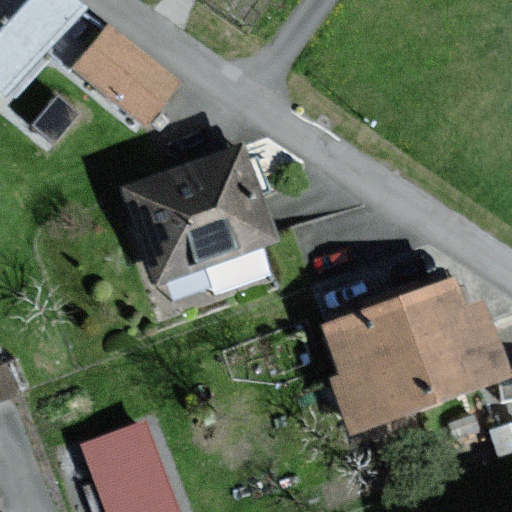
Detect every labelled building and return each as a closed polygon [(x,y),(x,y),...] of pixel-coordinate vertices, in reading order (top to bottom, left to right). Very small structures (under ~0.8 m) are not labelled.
[(57,0),(0,0),(0,84),(3,87),(69,10),(57,0)] [(169,82),(108,31),(78,67),(140,117),(169,82)] [(54,137),(74,113),(57,99),(37,122),(54,137)] [(239,152),(128,192),(159,276),(270,236),(239,152)] [(453,282),(327,328),(344,376),(334,380),(352,429),(505,374),(481,307),(465,313),(453,282)] [(174,511),(143,426),(87,447),(111,511),(174,511)]
